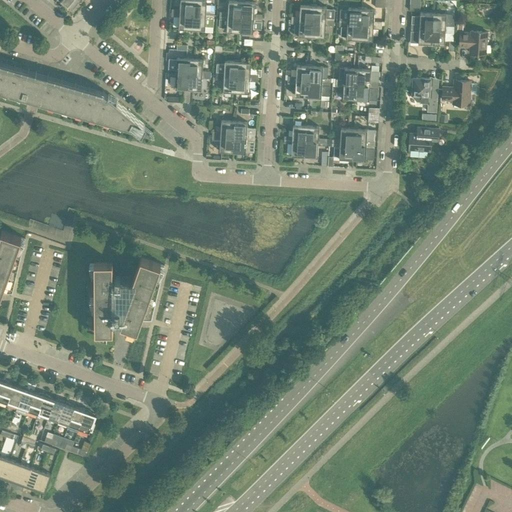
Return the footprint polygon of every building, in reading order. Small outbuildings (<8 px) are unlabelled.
[(53,0),(63,8),(65,6),(68,8),(70,6),(71,7),(77,0),(53,0)] [(193,13),(193,0),(180,0),(180,9),(172,8),(172,12),(193,13)] [(206,0),(193,0),(193,13),(214,15),(214,11),(206,10),(206,0)] [(241,16),(242,1),(228,0),(228,12),(220,11),(219,15),(241,16)] [(411,0),(411,8),(421,8),(421,0),(411,0)] [(255,2),(242,1),(241,16),(262,17),(262,14),(254,13),(255,2)] [(313,21),(314,5),(300,5),(300,16),(291,16),(291,19),(313,21)] [(327,6),(314,5),(313,21),(334,22),(335,9),(327,8),(327,6)] [(360,23),(361,8),(348,7),(348,9),(340,9),(339,22),(360,23)] [(375,9),(361,8),(360,23),(382,25),(382,21),(374,21),(375,9)] [(192,28),(193,13),(172,12),(171,16),(179,16),(179,28),(192,28)] [(432,28),(433,13),(420,12),(420,15),(412,15),(411,27),(432,28)] [(213,27),(214,15),(193,13),(192,28),(205,29),(205,26),(213,27)] [(455,14),(433,13),(432,28),(454,29),(455,14)] [(240,31),(241,16),(219,15),(219,27),(227,27),(227,31),(240,31)] [(261,29),(262,17),(241,16),(240,31),(253,32),(253,29),(261,29)] [(312,36),(313,21),(291,19),(291,23),(294,23),(293,34),(298,35),(312,36)] [(334,25),(334,22),(313,21),(312,36),(325,37),(326,25),(334,25)] [(360,39),(360,23),(339,22),(339,26),(341,26),(340,36),(346,36),(346,38),(360,39)] [(382,28),(382,25),(360,23),(360,39),(373,39),(373,28),(382,28)] [(432,28),(411,27),(410,42),(431,43),(432,28)] [(453,33),(454,29),(432,28),(431,43),(445,44),(445,32),(453,33)] [(470,45),(470,52),(485,53),(486,43),(487,42),(488,41),(489,39),(488,37),(488,36),(487,34),(487,31),(471,30),(471,33),(460,32),(459,46),(467,46),(467,45),(470,45)] [(169,57),(186,57),(187,48),(169,48),(169,57)] [(168,72),(189,73),(190,58),(177,57),(177,59),(169,58),(168,72)] [(203,59),(190,58),(189,73),(211,74),(211,71),(203,70),(203,59)] [(237,76),(238,61),(225,60),(225,64),(216,63),(216,75),(237,76)] [(251,62),(238,61),(237,76),(258,77),(259,76),(261,76),(261,69),(256,69),(256,73),(250,73),(251,62)] [(0,89),(26,97),(29,98),(32,92),(34,86),(36,80),(36,74),(28,72),(0,63),(0,89)] [(309,80),(310,65),(297,64),(296,76),(288,75),(288,79),(309,80)] [(323,66),(310,65),(309,80),(330,82),(331,78),(327,78),(328,67),(323,66)] [(357,83),(358,68),(340,67),(339,79),(336,78),(336,82),(357,83)] [(371,69),(358,68),(357,83),(378,85),(379,71),(371,70),(371,69)] [(188,88),(189,73),(168,72),(168,76),(176,76),(175,88),(188,88)] [(210,78),(211,74),(189,73),(188,88),(201,89),(202,78),(210,78)] [(41,76),(36,74),(36,80),(34,86),(32,92),(29,98),(35,99),(40,101),(47,77),(41,76)] [(236,91),(237,76),(216,75),(216,78),(224,79),(223,90),(236,91)] [(258,81),(258,77),(237,76),(236,91),(249,92),(250,80),(258,81)] [(145,125),(117,101),(115,103),(103,93),(47,77),(45,83),(40,101),(141,130),(141,129),(145,125)] [(413,77),(412,94),(413,94),(412,95),(417,100),(420,100),(420,102),(428,103),(427,111),(436,111),(438,86),(430,86),(430,78),(413,77)] [(308,96),(309,80),(288,79),(287,83),(296,83),(295,95),(308,96)] [(471,80),(454,79),(454,88),(450,88),(450,86),(443,86),(442,99),(453,100),(453,103),(469,104),(470,93),(476,93),(477,83),(470,83),(471,80)] [(329,95),(330,82),(309,80),(308,96),(321,96),(321,95),(329,95)] [(356,99),(357,83),(336,82),(335,86),(343,86),(343,98),(356,99)] [(378,88),(378,85),(357,83),(356,99),(369,99),(370,88),(378,88)] [(369,120),(379,120),(379,106),(369,106),(369,120)] [(233,136),(234,121),(221,120),(221,131),(212,131),(212,135),(233,136)] [(248,122),(234,121),(233,136),(255,137),(255,128),(247,127),(248,122)] [(305,140),(306,125),(293,124),(292,136),(284,135),(284,139),(305,140)] [(319,126),(306,125),(305,140),(327,142),(327,138),(319,137),(319,126)] [(410,133),(409,149),(430,150),(431,140),(438,141),(439,128),(418,126),(417,133),(410,133)] [(353,143),(354,128),(341,127),(340,139),(332,138),(332,142),(353,143)] [(375,129),(354,128),(353,143),(375,144),(375,129)] [(233,151),(233,136),(212,135),(212,138),(220,139),(219,150),(233,151)] [(254,150),(255,137),(233,136),(233,151),(246,152),(246,150),(254,150)] [(304,155),(305,140),(284,139),(284,143),(292,143),(291,155),(304,155)] [(326,145),(327,142),(305,140),(304,155),(318,156),(318,145),(326,145)] [(352,158),(353,143),(332,142),(332,146),(334,146),(334,156),(339,156),(339,158),(352,158)] [(375,144),(353,143),(352,158),(365,159),(365,158),(374,159),(375,144)] [(0,296),(1,293),(12,293),(25,237),(2,229),(0,233),(0,296)] [(113,262),(94,262),(95,331),(113,331),(113,320),(121,320),(120,322),(138,328),(141,320),(151,320),(165,264),(141,256),(132,280),(121,279),(121,276),(115,275),(115,278),(113,278),(113,262)] [(0,399),(7,402),(14,384),(10,383),(10,382),(9,381),(6,380),(5,379),(4,379),(0,390),(0,399)] [(18,406),(25,386),(23,386),(20,385),(18,385),(18,386),(14,384),(7,402),(18,406)] [(30,390),(29,389),(28,388),(26,387),(25,386),(18,406),(16,410),(26,414),(28,409),(34,392),(30,390)] [(38,413),(45,393),(42,393),(40,392),(38,392),(38,393),(34,392),(28,409),(38,413)] [(48,417),(54,399),(50,398),(51,397),(50,396),(48,395),(46,394),(45,393),(38,413),(48,417)] [(59,420),(65,401),(64,400),(63,400),(61,400),(59,400),(58,400),(54,399),(48,417),(59,420)] [(69,424),(75,406),(71,405),(71,404),(70,403),(69,402),(68,402),(66,401),(65,401),(59,420),(69,424)] [(79,428),(86,408),(84,408),(81,407),(79,407),(79,408),(75,406),(69,424),(79,428)] [(87,408),(86,408),(79,428),(90,431),(90,430),(92,431),(94,423),(93,423),(96,414),(91,412),(92,412),(91,411),(89,410),(88,409),(87,408)] [(87,450),(78,447),(76,452),(85,455),(87,450)] [(4,476),(10,459),(0,455),(0,475),(4,476)] [(13,482),(20,462),(10,459),(4,476),(10,479),(9,479),(10,480),(11,481),(12,481),(13,482)] [(24,484),(31,466),(20,462),(13,482),(14,482),(15,483),(17,483),(18,483),(19,483),(20,483),(20,482),(24,484)] [(34,489),(41,470),(31,466),(24,484),(28,485),(28,486),(29,487),(30,488),(32,488),(33,489),(34,489)] [(51,473),(41,470),(34,489),(35,490),(37,490),(38,490),(41,490),(45,491),(51,473)]
